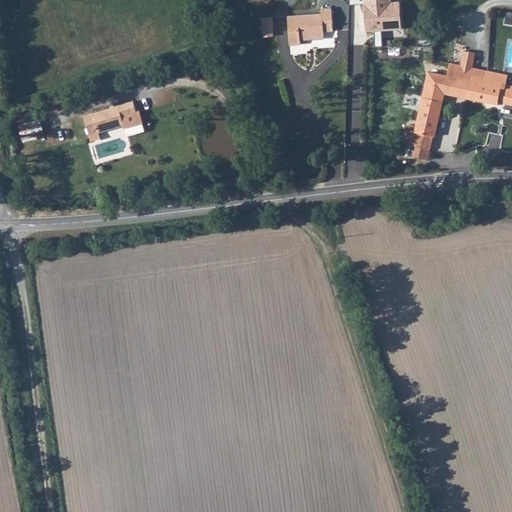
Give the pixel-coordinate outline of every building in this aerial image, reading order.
[(363,0),(364,28),(399,27),(398,0),(390,1),(389,0),(363,0)] [(290,45),(300,44),(300,36),(323,35),(322,32),(333,31),(332,10),(322,10),(322,15),(288,16),(290,45)] [(469,48),(466,63),(477,65),(481,51),(469,48)] [(466,63),(455,61),(453,73),(474,78),(486,81),(489,68),(477,65),(466,63)] [(510,81),(511,73),(492,69),(489,68),(486,81),(509,87),(510,81)] [(448,92),(470,98),(474,78),(453,73),(436,69),(417,131),(414,130),(410,143),(419,146),(417,150),(425,152),(427,147),(432,149),(448,92)] [(509,87),(486,81),(474,78),(470,98),(502,105),(503,101),(511,103),(511,81),(510,81),(509,87)] [(94,135),(130,126),(128,118),(142,114),(139,102),(89,115),(94,135)] [(392,153),(378,153),(378,162),(392,162),(392,153)]
